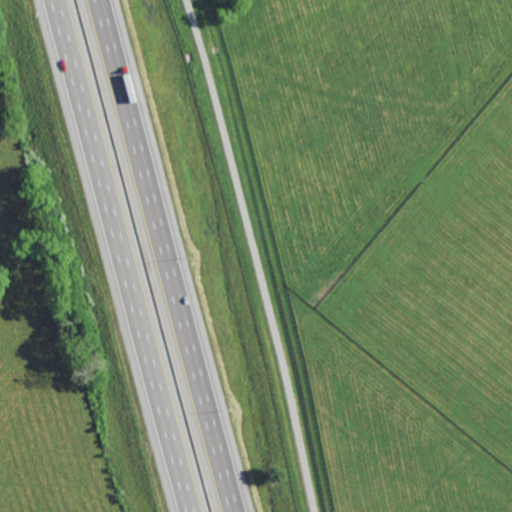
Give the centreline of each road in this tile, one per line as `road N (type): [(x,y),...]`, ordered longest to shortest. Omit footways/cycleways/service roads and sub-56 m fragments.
road 1 (motorway): [(56,0),(191,511)]
road 2 (motorway): [(236,511),(102,0)]
